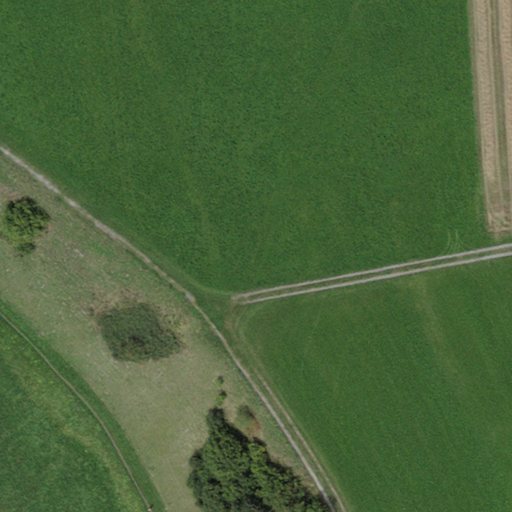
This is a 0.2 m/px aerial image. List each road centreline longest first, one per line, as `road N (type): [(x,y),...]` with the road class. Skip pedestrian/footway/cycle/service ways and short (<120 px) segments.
road 1 (track): [(335,511),(202,308),(0,143)]
road 2 (track): [(511,246),(202,308)]
